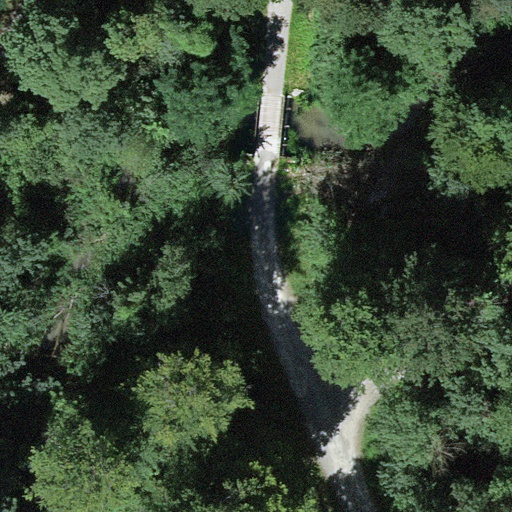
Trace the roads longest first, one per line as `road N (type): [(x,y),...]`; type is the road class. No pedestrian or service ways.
road 1 (track): [(274,0),(262,252),(319,417),(368,511)]
road 2 (track): [(319,417),(511,289)]
